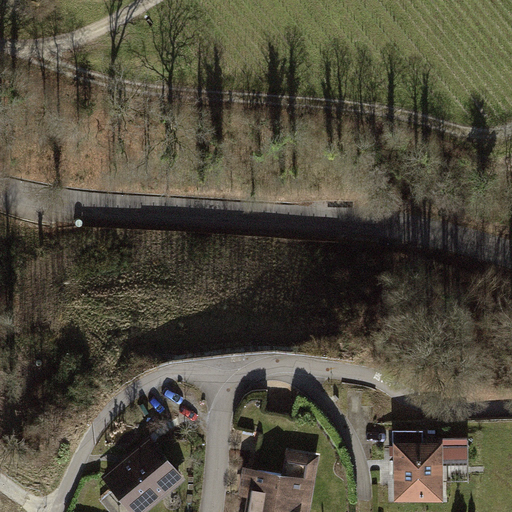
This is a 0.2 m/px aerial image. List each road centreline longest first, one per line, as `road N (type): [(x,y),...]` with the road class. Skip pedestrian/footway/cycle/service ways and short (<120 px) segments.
road 1 (track): [(511,127),(485,136),(397,111),(145,87),(0,48)]
road 2 (residential): [(511,258),(398,228),(91,208),(0,190)]
road 3 (track): [(364,511),(363,473),(337,417),(299,365)]
road 4 (residential): [(230,393),(213,511)]
